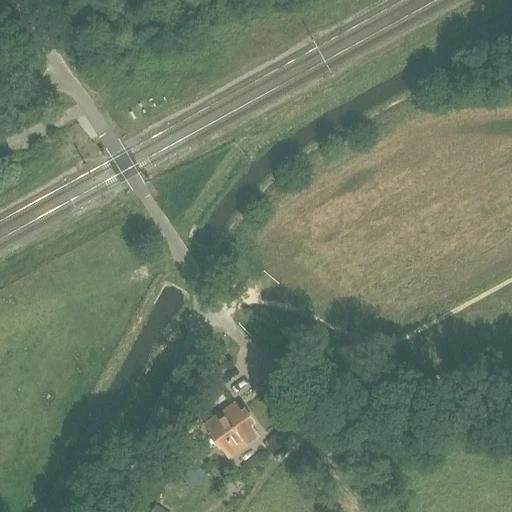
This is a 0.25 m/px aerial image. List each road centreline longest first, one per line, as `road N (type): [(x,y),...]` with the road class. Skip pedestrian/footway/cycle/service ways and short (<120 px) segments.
road 1 (track): [(511,280),(389,345),(263,301),(203,318),(231,329),(379,511)]
road 2 (unclassified): [(103,511),(195,341),(201,294),(131,170),(18,0)]
